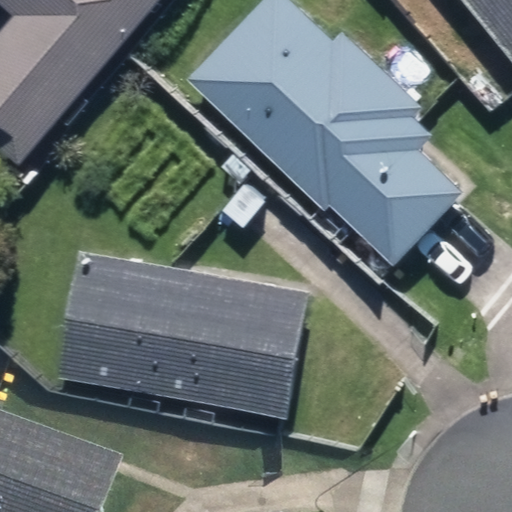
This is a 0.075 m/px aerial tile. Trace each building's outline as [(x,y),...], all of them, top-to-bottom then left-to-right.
[(0,34),(0,144),(22,163),(159,0),(0,0),(17,15),(0,34)] [(295,0),(263,0),(189,76),(329,210),(334,204),(397,264),(467,190),(423,148),(436,134),(417,116),(426,107),(344,28),(335,38),(295,0)] [(511,0),(463,0),(511,58),(511,0)] [(313,289),(82,249),(60,376),(291,416),(313,289)] [(103,511),(121,465),(0,420),(0,511),(103,511)]
